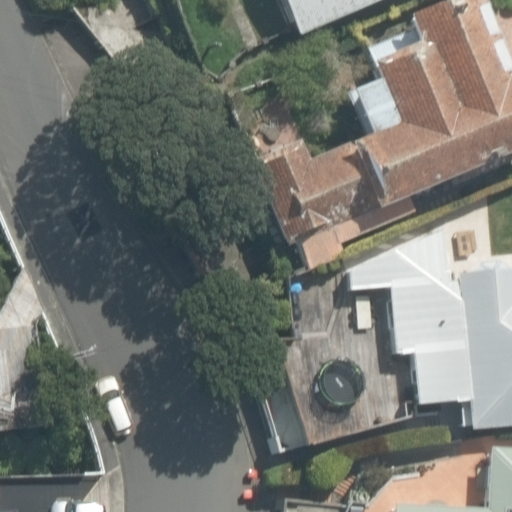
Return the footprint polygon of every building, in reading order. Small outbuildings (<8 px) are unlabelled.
[(127,0),(82,0),(65,16),(123,83),(166,45),(127,0)] [(511,162),(511,95),(475,0),(435,0),(384,20),(389,31),(352,45),(364,75),(339,95),(354,136),(305,153),(296,142),(244,161),(279,252),(511,162)] [(379,0),(272,0),(290,41),(379,0)] [(511,271),(439,278),(430,229),(344,270),(343,289),(382,289),(390,357),(402,357),(410,403),(458,404),(461,430),(511,426),(511,271)] [(476,511),(511,511),(511,453),(478,449),(476,511)]
